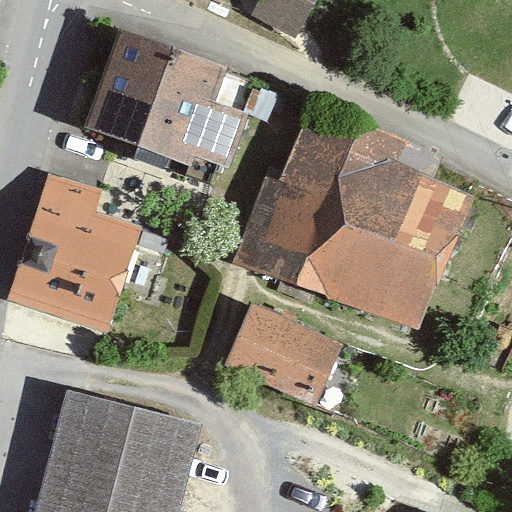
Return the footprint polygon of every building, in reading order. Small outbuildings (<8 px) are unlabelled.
[(314,0),(263,0),(256,13),(294,35),(314,0)] [(228,63),(119,26),(84,126),(192,163),(196,154),(230,165),(248,111),(215,100),(228,63)] [(427,146),(309,103),(255,266),(419,327),(474,197),(436,182),(427,146)] [(102,191),(50,174),(10,301),(107,331),(141,226),(95,212),(102,191)] [(340,344),(256,306),(229,366),(313,403),(340,344)] [(171,511),(193,425),(70,396),(42,511),(171,511)]
